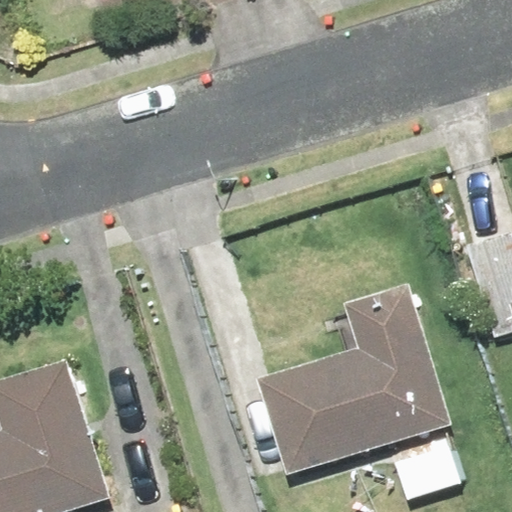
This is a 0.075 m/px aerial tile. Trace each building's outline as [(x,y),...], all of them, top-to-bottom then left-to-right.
[(511,214),(459,230),(487,332),(511,324),(511,214)] [(452,403),(412,270),(342,291),(356,338),(258,368),(284,454),(452,403)] [(0,511),(19,511),(112,479),(62,340),(0,362),(0,511)] [(459,475),(452,436),(396,447),(403,485),(459,475)] [(183,511),(178,495),(124,511),(183,511)]
